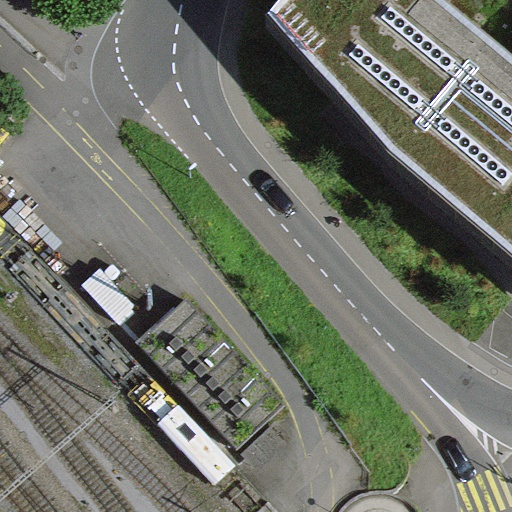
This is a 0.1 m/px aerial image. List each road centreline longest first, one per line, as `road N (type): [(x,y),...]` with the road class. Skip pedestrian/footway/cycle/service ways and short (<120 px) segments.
road 1 (residential): [(422,381),(207,138),(173,68),(184,0)]
road 2 (residential): [(422,381),(486,511)]
